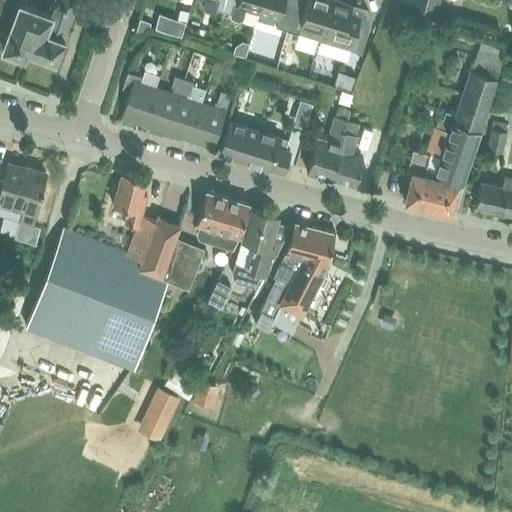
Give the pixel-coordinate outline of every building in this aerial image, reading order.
[(0,0),(0,32),(5,34),(1,44),(23,53),(25,46),(56,57),(64,36),(63,35),(76,0),(55,0),(51,12),(20,0),(0,0)] [(223,11),(226,0),(204,0),(203,5),(204,8),(206,11),(211,13),(215,12),(216,9),(223,11)] [(244,17),(246,9),(257,12),(260,0),(226,0),(223,11),(230,13),(230,15),(232,19),(239,21),(242,20),(244,17)] [(287,29),(294,5),(283,2),(284,0),(260,0),(257,12),(278,18),(276,26),(287,29)] [(329,0),(307,0),(305,8),(294,5),(287,29),(297,33),(318,39),(321,31),(329,0)] [(337,0),(329,0),(321,31),(319,39),(339,45),(361,52),(363,46),(368,27),(347,21),(352,4),(337,0)] [(421,0),(419,9),(443,17),(448,0),(421,0)] [(141,18),(138,29),(143,31),(148,23),(150,24),(151,21),(141,18)] [(177,19),(173,30),(181,32),(184,21),(177,19)] [(439,116),(436,126),(449,130),(435,171),(426,169),(430,152),(412,147),(406,169),(411,170),(404,200),(450,211),(452,206),(459,207),(465,183),(463,182),(502,58),(477,49),(455,114),(445,111),(443,118),(439,116)] [(220,62),(218,71),(227,74),(230,65),(220,62)] [(186,71),(177,68),(171,86),(174,87),(172,92),(155,87),(143,124),(167,131),(184,79),(186,71)] [(337,69),(333,81),(349,86),(352,74),(337,69)] [(143,124),(155,87),(140,82),(142,76),(127,71),(122,88),(129,90),(120,116),(143,124)] [(191,81),(184,79),(167,131),(190,139),(202,102),(186,97),(188,91),(189,92),(193,81),(191,81)] [(220,102),(218,107),(202,102),(190,139),(213,146),(230,94),(220,91),(216,101),(220,102)] [(313,105),(301,101),(297,113),(309,117),(313,105)] [(317,136),(312,150),(306,169),(328,176),(346,119),(349,109),(339,106),(336,115),(334,115),(326,139),(317,136)] [(360,123),(346,119),(328,176),(355,185),(363,158),(350,154),(356,134),(360,123)] [(491,128),(490,128),(486,148),(503,152),(508,131),(505,130),(506,122),(493,119),(491,128)] [(283,170),(288,151),(289,149),(285,147),(277,145),(280,136),(280,135),(229,120),(220,151),(268,166),(268,165),(283,170)] [(280,136),(277,145),(285,147),(287,139),(280,136)] [(8,161),(0,190),(0,202),(21,208),(18,220),(32,223),(46,171),(8,161)] [(126,252),(141,258),(155,219),(141,214),(146,193),(142,191),(146,177),(121,170),(112,203),(128,207),(124,221),(137,225),(126,252)] [(511,212),(511,176),(503,175),(501,184),(480,180),(479,185),(474,205),(511,212)] [(248,202),(206,190),(196,223),(224,231),(220,244),(232,247),(239,235),(248,202)] [(264,273),(281,243),(290,225),(275,221),(277,215),(251,207),(241,239),(253,243),(246,266),(235,262),(232,272),(233,277),(236,280),(254,285),(261,272),(264,273)] [(139,261),(161,270),(174,238),(179,224),(157,216),(155,219),(141,258),(139,261)] [(18,220),(14,235),(34,241),(38,225),(32,223),(18,220)] [(326,263),(335,231),(294,220),(285,252),(280,267),(254,319),(288,336),(310,292),(311,293),(326,263)] [(131,366),(163,288),(168,273),(161,270),(139,261),(141,258),(126,252),(63,226),(24,324),(131,366)] [(168,273),(163,288),(172,291),(176,280),(188,285),(202,249),(174,238),(161,270),(168,273)] [(221,304),(231,285),(217,278),(207,297),(221,304)] [(194,366),(178,357),(171,371),(187,380),(194,366)] [(195,387),(171,373),(164,384),(188,398),(195,387)] [(198,377),(192,398),(213,405),(219,384),(198,377)] [(157,385),(137,428),(159,439),(180,396),(157,385)]
